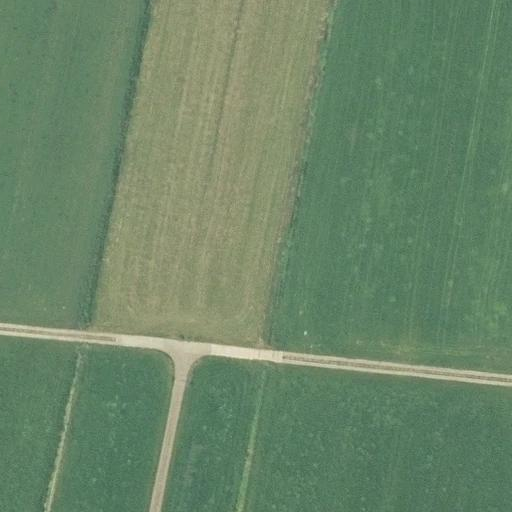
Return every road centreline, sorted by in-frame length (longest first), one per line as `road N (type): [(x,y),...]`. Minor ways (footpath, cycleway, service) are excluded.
road 1 (track): [(0,328),(511,381)]
road 2 (track): [(187,348),(154,511)]
